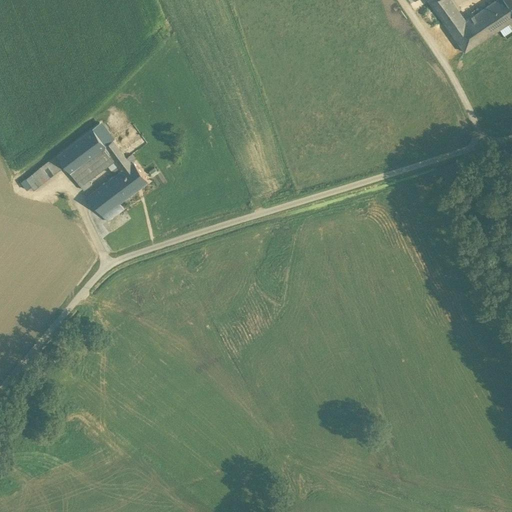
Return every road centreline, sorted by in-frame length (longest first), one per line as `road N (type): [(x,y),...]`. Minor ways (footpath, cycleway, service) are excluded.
road 1 (unclassified): [(511,138),(106,264),(0,392)]
road 2 (track): [(481,144),(448,64),(402,0)]
